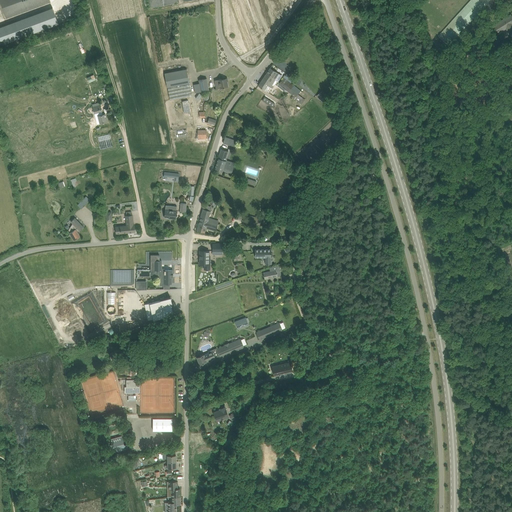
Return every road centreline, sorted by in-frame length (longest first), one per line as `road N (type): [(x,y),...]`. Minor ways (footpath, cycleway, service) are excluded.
road 1 (primary): [(454,511),(451,416),(427,279),(339,0)]
road 2 (unclassified): [(426,340),(400,226),(325,0)]
road 3 (unclassified): [(186,511),(190,237)]
road 4 (unclassified): [(190,237),(294,246),(301,313),(318,361)]
road 5 (track): [(137,195),(88,0)]
road 6 (unclassified): [(426,340),(441,511)]
road 7 (unclassified): [(0,263),(42,248),(145,238)]
road 8 (track): [(318,361),(186,413)]
road 9 (track): [(294,246),(353,131)]
